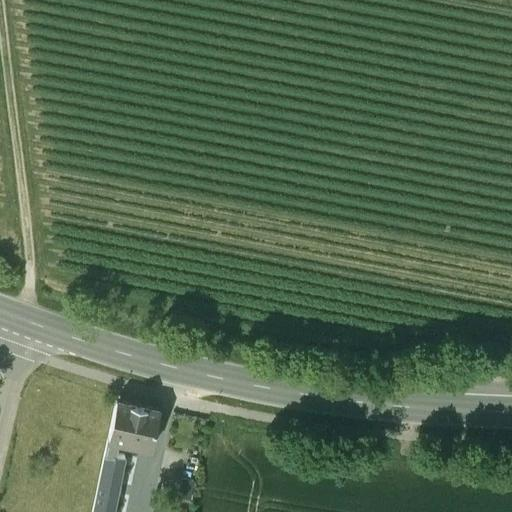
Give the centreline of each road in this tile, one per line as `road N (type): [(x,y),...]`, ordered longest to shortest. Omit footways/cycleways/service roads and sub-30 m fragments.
road 1 (secondary): [(511,411),(365,403),(240,383),(27,320)]
road 2 (track): [(27,320),(30,279),(0,15)]
